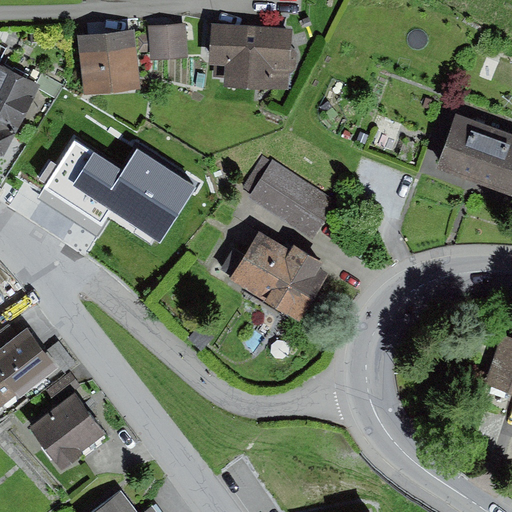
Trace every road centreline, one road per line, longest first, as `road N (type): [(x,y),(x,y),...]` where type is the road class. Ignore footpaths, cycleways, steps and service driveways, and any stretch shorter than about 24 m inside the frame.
road 1 (residential): [(0,216),(98,284),(232,401),(288,408),(367,388)]
road 2 (residential): [(225,511),(0,234)]
road 3 (secondary): [(511,272),(451,275),(404,295),(370,339),(367,388)]
road 4 (secondary): [(367,388),(401,450),(487,511)]
